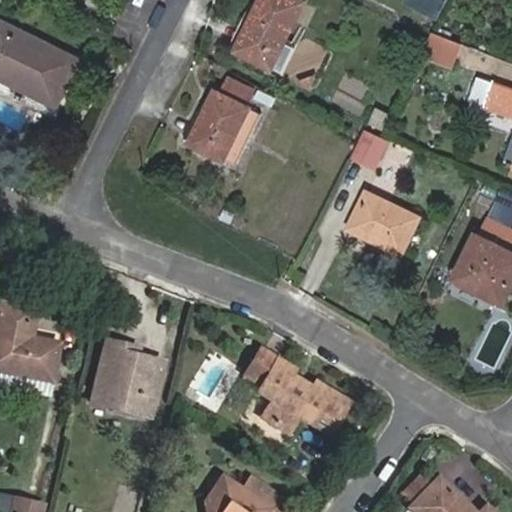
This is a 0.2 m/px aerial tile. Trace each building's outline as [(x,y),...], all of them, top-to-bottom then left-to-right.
[(261,0),(236,52),(273,70),(306,2),(301,0),(261,0)] [(438,21),(447,0),(404,0),(403,3),(438,21)] [(0,78),(57,106),(80,60),(0,20),(0,78)] [(217,91),(190,144),(237,166),(263,114),(248,107),(256,92),(229,79),(221,94),(217,91)] [(471,100),(488,107),(496,85),(479,79),(471,100)] [(487,108),(511,117),(511,89),(496,84),(496,85),(488,107),(487,108)] [(382,130),(388,114),(372,108),(366,124),(382,130)] [(360,129),(347,159),(373,171),(386,140),(360,129)] [(402,255),(421,218),(367,192),(349,229),(402,255)] [(511,288),(511,227),(487,215),(454,280),(504,305),(511,288)] [(34,337),(40,307),(0,299),(0,387),(49,397),(60,341),(34,337)] [(129,353),(131,346),(106,341),(91,402),(150,417),(164,362),(129,353)] [(291,375),(294,369),(262,349),(245,375),(263,385),(259,392),(272,401),(262,418),(288,433),(298,416),(329,434),(348,403),(316,383),(313,388),(291,375)] [(490,511),(486,508),(481,511),(473,511),(438,479),(410,508),(414,511),(490,511)] [(205,502),(206,511),(274,511),(238,487),(214,490),(205,502)] [(15,498),(10,511),(42,511),(44,505),(15,498)]
